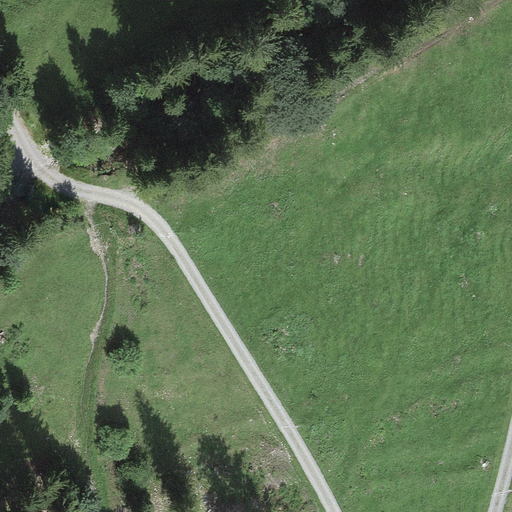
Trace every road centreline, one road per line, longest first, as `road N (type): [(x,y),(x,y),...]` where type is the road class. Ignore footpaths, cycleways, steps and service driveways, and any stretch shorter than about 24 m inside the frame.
road 1 (track): [(0,98),(43,164),(147,212),(173,244),(333,511)]
road 2 (track): [(100,511),(85,399),(111,280),(95,219),(62,178)]
